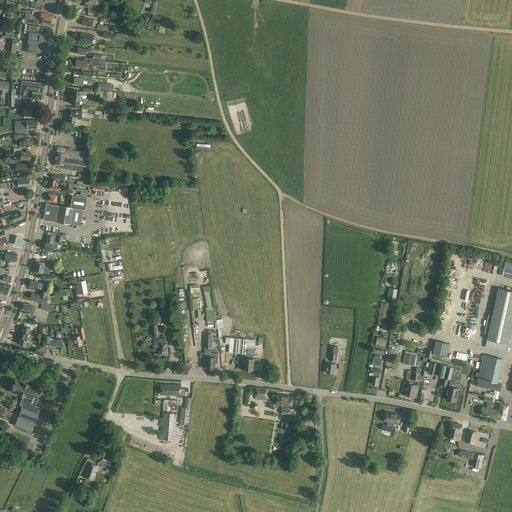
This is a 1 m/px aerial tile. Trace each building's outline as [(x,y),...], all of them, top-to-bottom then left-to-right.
[(33,0),(33,2),(32,1),(31,8),(36,9),(36,10),(41,11),(42,5),(44,5),(45,3),(49,4),(49,3),(54,4),(54,0),(33,0)] [(85,0),(85,4),(88,4),(87,6),(89,7),(88,13),(89,12),(94,14),(95,14),(96,7),(96,8),(95,8),(96,0),(85,0)] [(38,21),(30,20),(31,11),(26,11),(24,20),(30,20),(29,23),(37,24),(38,21)] [(42,23),(47,24),(47,23),(51,23),(52,16),(48,15),(48,14),(41,13),(40,18),(38,17),(37,19),(42,20),(42,23)] [(88,19),(88,18),(83,17),(82,24),(87,24),(87,25),(91,26),(95,26),(95,22),(94,22),(95,20),(92,20),(88,19)] [(26,32),(29,32),(36,33),(37,26),(30,25),(30,26),(27,25),(23,24),(22,32),(26,32)] [(42,52),(43,44),(42,44),(42,42),(46,43),(47,35),(36,33),(29,32),(27,43),(29,43),(27,52),(37,53),(42,52)] [(80,33),(79,42),(91,43),(92,39),(94,40),(95,36),(80,33)] [(6,36),(5,41),(8,41),(7,50),(15,51),(16,40),(8,39),(9,34),(6,34),(6,36)] [(76,62),(75,62),(75,65),(76,65),(76,66),(77,66),(76,68),(80,68),(80,66),(85,67),(86,61),(76,59),(76,62)] [(80,78),(74,77),(73,84),(78,85),(79,84),(83,84),(83,81),(91,82),(92,76),(81,75),(80,78)] [(23,84),(21,83),(20,97),(30,98),(30,102),(23,101),(22,107),(32,108),(32,107),(38,107),(38,102),(38,99),(41,99),(41,95),(43,96),(44,86),(23,83),(23,84)] [(69,118),(68,118),(68,122),(80,123),(80,121),(90,122),(91,114),(94,115),(94,114),(97,114),(100,115),(101,111),(95,110),(89,109),(81,108),(81,112),(78,111),(77,112),(70,111),(70,117),(69,117),(69,118)] [(27,128),(37,128),(37,120),(23,120),(23,125),(15,125),(15,132),(23,132),(23,128),(27,128)] [(32,144),(32,139),(27,138),(27,135),(22,135),(14,134),(14,139),(16,139),(16,145),(23,146),(28,146),(28,144),(32,144)] [(71,150),(71,148),(68,148),(68,149),(66,149),(66,148),(57,147),(54,165),(58,166),(58,167),(61,167),(61,168),(80,171),(85,168),(86,168),(87,162),(86,161),(87,160),(85,160),(86,152),(85,152),(86,150),(84,150),(83,152),(71,150)] [(21,149),(14,148),(13,155),(21,155),(20,159),(30,159),(30,152),(21,151),(21,149)] [(63,176),(52,174),(52,179),(51,179),(49,189),(56,190),(56,186),(58,186),(58,182),(56,182),(55,180),(57,181),(57,179),(63,180),(67,180),(67,175),(63,175),(63,176)] [(18,188),(20,188),(22,188),(22,187),(29,187),(28,178),(25,179),(25,177),(21,177),(22,179),(17,180),(17,178),(13,178),(13,182),(6,183),(7,188),(18,187),(18,188)] [(47,200),(56,202),(57,195),(48,194),(47,200)] [(70,207),(47,204),(43,220),(80,225),(82,209),(85,210),(87,198),(72,195),(72,198),(70,207)] [(8,215),(4,217),(7,225),(12,223),(11,223),(13,222),(14,222),(23,218),(20,211),(11,215),(11,216),(9,216),(8,215)] [(52,243),(57,244),(58,242),(61,242),(62,239),(67,240),(66,234),(63,234),(63,235),(57,234),(50,232),(49,235),(47,235),(46,242),(52,243)] [(21,244),(23,235),(16,234),(15,243),(21,244)] [(3,255),(0,254),(0,264),(2,265),(2,262),(5,262),(5,261),(15,261),(16,253),(5,252),(5,256),(2,256),(3,255)] [(34,273),(37,274),(38,272),(43,273),(43,270),(45,270),(46,264),(44,263),(40,262),(40,260),(37,260),(35,261),(33,271),(34,273)] [(511,262),(505,261),(502,276),(511,278),(511,262)] [(0,279),(10,282),(11,276),(4,274),(2,273),(3,268),(0,267),(0,279)] [(53,275),(44,275),(45,284),(52,283),(52,280),(53,279),(53,275)] [(41,282),(38,282),(38,281),(30,280),(29,286),(36,288),(39,288),(41,282)] [(388,286),(385,300),(391,301),(394,284),(390,283),(390,286),(388,286)] [(485,332),(489,333),(486,347),(506,352),(511,325),(511,290),(499,288),(493,315),(489,314),(485,332)] [(41,294),(40,294),(40,295),(32,293),(30,298),(35,299),(35,301),(39,302),(45,303),(48,292),(42,291),(41,294)] [(382,302),(378,324),(385,325),(389,304),(382,302)] [(32,305),(29,304),(24,303),(23,306),(22,306),(22,307),(22,308),(22,309),(30,311),(29,315),(33,316),(34,312),(35,306),(32,305)] [(52,306),(42,303),(41,309),(51,312),(52,306)] [(21,333),(28,334),(30,328),(23,326),(21,333)] [(79,336),(73,337),(75,346),(82,345),(81,339),(85,338),(83,327),(75,328),(76,334),(78,334),(79,336)] [(205,347),(212,348),(213,334),(211,334),(211,330),(208,330),(208,334),(205,334),(205,347)] [(387,339),(377,337),(376,345),(382,346),(383,342),(386,343),(387,339)] [(27,342),(27,340),(20,338),(19,344),(22,345),(29,347),(29,343),(29,342),(27,342)] [(247,339),(234,338),(233,353),(246,354),(247,339)] [(158,345),(155,345),(154,350),(158,350),(159,350),(159,354),(163,355),(163,354),(165,354),(165,355),(167,355),(168,346),(167,346),(167,342),(161,342),(161,339),(158,339),(158,345)] [(436,341),(433,352),(447,355),(450,344),(436,341)] [(327,373),(334,374),(335,368),(336,364),(335,364),(336,360),(338,347),(331,346),(329,359),(333,360),(332,364),(328,363),(327,373)] [(214,368),(215,368),(216,363),(218,364),(219,353),(212,353),(212,348),(205,347),(205,353),(204,363),(207,363),(206,368),(211,368),(211,369),(214,369),(214,368)] [(244,362),(243,364),(245,364),(244,369),(253,370),(254,364),(260,364),(260,359),(254,359),(255,349),(249,348),(248,358),(245,358),(245,362),(244,362)] [(405,351),(403,364),(415,366),(418,353),(405,351)] [(502,359),(483,354),(477,385),(495,389),(500,391),(502,383),(497,382),(502,359)] [(454,367),(430,360),(427,372),(451,378),(454,367)] [(408,370),(407,378),(408,378),(407,381),(412,382),(413,380),(423,381),(424,376),(419,375),(420,373),(421,368),(415,367),(414,372),(410,371),(408,370)] [(380,374),(381,370),(374,369),(373,373),(373,376),(371,384),(378,385),(380,377),(379,377),(380,374)] [(23,405),(20,411),(15,425),(31,432),(36,418),(37,418),(37,417),(41,408),(40,407),(40,409),(34,407),(42,387),(35,385),(34,386),(14,378),(13,381),(10,387),(11,387),(9,390),(25,396),(24,398),(23,397),(20,404),(23,405)] [(451,380),(449,386),(446,399),(451,400),(454,387),(455,382),(451,380)] [(412,382),(407,381),(405,395),(414,396),(416,385),(413,384),(413,382),(412,382)] [(451,400),(456,401),(459,388),(460,384),(455,382),(454,387),(451,400)] [(161,394),(180,395),(181,385),(161,384),(161,394)] [(266,400),(266,388),(256,387),(255,399),(266,400)] [(281,414),(289,415),(289,410),(288,410),(288,407),(292,407),(293,396),(277,394),(276,405),(285,406),(285,410),(282,409),(281,414)] [(482,407),(481,415),(491,417),(492,409),(491,408),(493,397),(484,396),(483,401),(488,402),(486,407),(482,407)] [(186,397),(185,408),(181,407),(179,423),(189,424),(191,408),(192,398),(186,397)] [(164,400),(162,431),(162,440),(173,440),(174,431),(173,431),(174,424),(176,424),(178,400),(164,400)] [(498,410),(492,409),(491,417),(506,420),(509,406),(499,404),(498,410)] [(391,425),(391,424),(392,425),(392,423),(399,424),(401,414),(386,411),(384,421),(389,422),(387,430),(385,430),(381,452),(392,455),(393,452),(395,452),(395,450),(393,449),(398,429),(392,427),(392,426),(392,425),(391,425)] [(294,419),(285,418),(284,422),(282,422),(281,429),(293,430),(294,419)] [(451,423),(448,437),(459,440),(463,425),(451,423)] [(466,442),(475,444),(477,432),(469,430),(466,442)] [(180,455),(179,453),(184,452),(180,441),(170,444),(174,457),(180,455)] [(462,457),(475,460),(474,466),(481,468),(484,455),(464,451),(462,457)] [(102,452),(99,462),(110,466),(114,456),(102,452)] [(17,467),(23,469),(25,465),(24,465),(26,460),(20,458),(18,463),(17,467)] [(88,462),(83,477),(93,480),(98,465),(88,462)]
